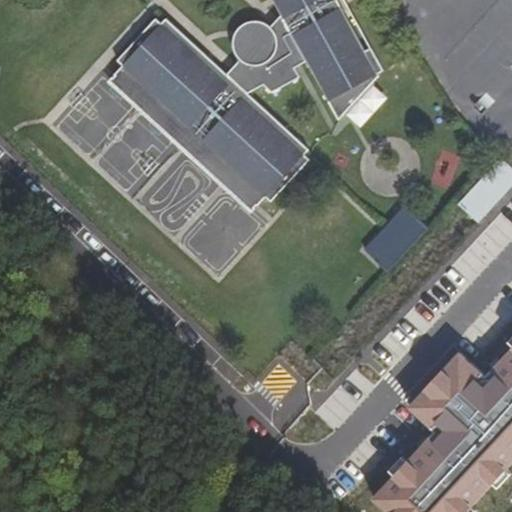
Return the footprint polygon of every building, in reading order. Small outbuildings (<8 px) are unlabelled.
[(161,21),(158,17),(120,60),(125,66),(113,79),(167,103),(193,126),(199,120),(212,132),(205,139),(227,160),(254,207),(256,209),(269,198),(275,201),(314,159),(308,154),(312,149),(253,94),(266,86),(275,92),(302,77),(300,68),(310,63),(341,119),(382,76),(381,71),(386,70),(374,46),(367,49),(340,0),(275,0),(283,13),(271,27),(268,24),(258,21),(249,20),(240,23),(237,27),(233,35),(233,44),(235,52),(241,59),(229,72),(169,18),(168,19),(165,22),(161,21)] [(167,103),(113,79),(254,207),(227,160),(205,139),(212,132),(199,120),(193,126),(167,103)] [(363,121),(389,98),(378,86),(352,108),(363,121)] [(391,271),(432,228),(410,206),(368,250),(391,271)] [(462,511),(511,458),(511,345),(482,377),(461,357),(412,408),(439,434),(376,500),(389,511),(462,511)]
